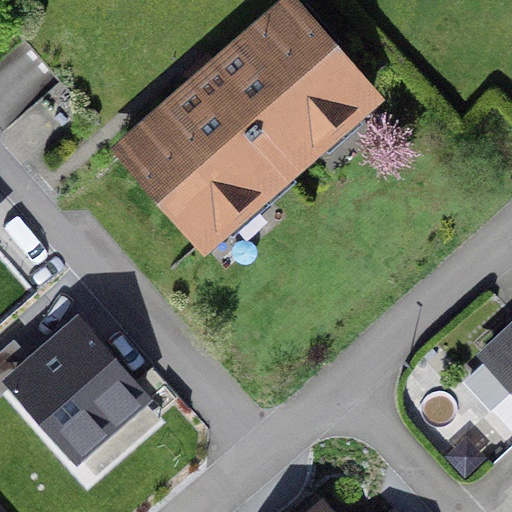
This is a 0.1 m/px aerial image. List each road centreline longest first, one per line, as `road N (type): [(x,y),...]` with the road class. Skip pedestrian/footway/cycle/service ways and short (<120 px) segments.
road 1 (residential): [(511,240),(337,392)]
road 2 (residential): [(337,392),(193,511)]
road 3 (residential): [(448,511),(337,392)]
